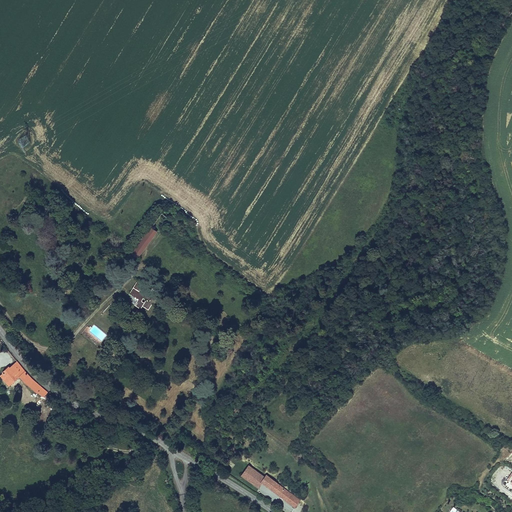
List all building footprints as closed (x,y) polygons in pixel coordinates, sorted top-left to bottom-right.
[(23,146),(29,143),(26,137),(19,140),(23,146)] [(138,257),(158,230),(152,227),(132,254),(138,257)] [(147,284),(139,279),(134,287),(136,289),(132,294),(136,297),(136,298),(136,299),(138,300),(139,299),(140,299),(140,300),(144,298),(147,300),(143,306),(148,308),(151,303),(153,304),(156,305),(161,297),(160,296),(161,292),(157,289),(154,295),(152,294),(148,291),(149,288),(145,286),(147,284)] [(140,299),(138,300),(136,305),(141,308),(142,308),(143,306),(147,300),(144,298),(140,300),(140,299)] [(4,373),(1,376),(9,387),(20,378),(37,394),(42,389),(29,375),(18,362),(10,368),(10,367),(3,372),(4,373)] [(47,394),(42,389),(39,392),(45,397),(47,394)] [(265,478),(249,466),(242,475),(258,487),(262,482),(265,478)] [(262,482),(269,487),(274,480),(267,475),(262,482)] [(300,501),(274,480),(269,487),(298,510),(301,506),(299,503),(300,501)]
